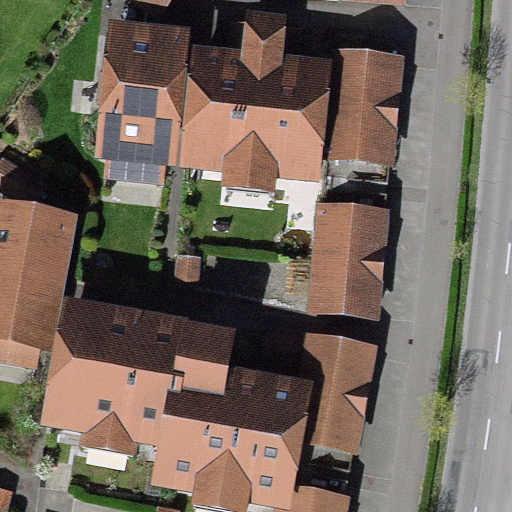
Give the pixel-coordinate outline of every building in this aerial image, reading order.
[(173,0),(140,0),(165,14),(173,0)] [(280,28),(248,26),(245,62),(202,58),(193,168),(310,178),(319,74),(277,70),(280,28)] [(183,46),(114,36),(99,154),(168,163),(183,46)] [(339,61),(330,177),(387,181),(396,65),(339,61)] [(325,193),(313,311),(372,317),(384,199),(325,193)] [(63,230),(0,218),(0,338),(41,346),(63,230)] [(198,345),(72,319),(51,419),(170,445),(162,481),(280,506),(286,478),(291,456),(300,401),(252,391),(191,378),(198,345)] [(368,355),(309,345),(300,401),(291,456),(350,465),(368,355)] [(344,511),(349,491),(286,478),(280,506),(278,511),(344,511)]
